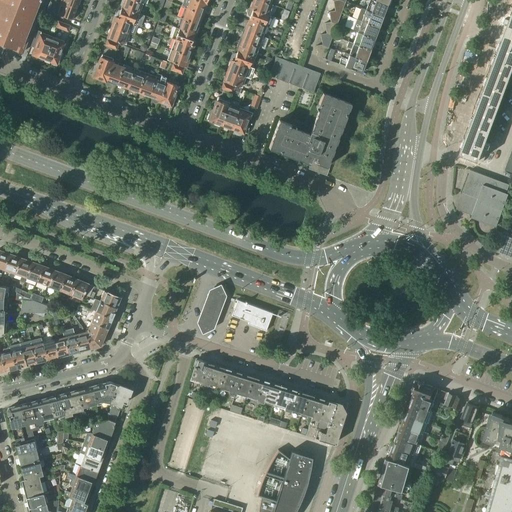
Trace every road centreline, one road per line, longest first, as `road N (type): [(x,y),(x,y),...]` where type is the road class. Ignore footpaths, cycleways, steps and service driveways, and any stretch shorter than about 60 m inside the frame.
road 1 (primary): [(349,250),(284,255),(0,149)]
road 2 (primary): [(165,248),(338,321)]
road 3 (primary): [(0,188),(165,248)]
road 4 (residential): [(97,511),(143,384),(122,354)]
road 5 (residential): [(336,201),(326,187),(181,134)]
road 6 (residential): [(0,230),(148,289)]
road 7 (residential): [(446,158),(440,196),(449,223),(470,248),(511,268)]
road 8 (residential): [(231,0),(181,134)]
road 9 (residential): [(264,363),(136,321)]
road 10 (residential): [(0,389),(122,354)]
road 11 (residential): [(181,134),(65,90)]
road 12 (secondary): [(433,264),(414,213),(420,146)]
